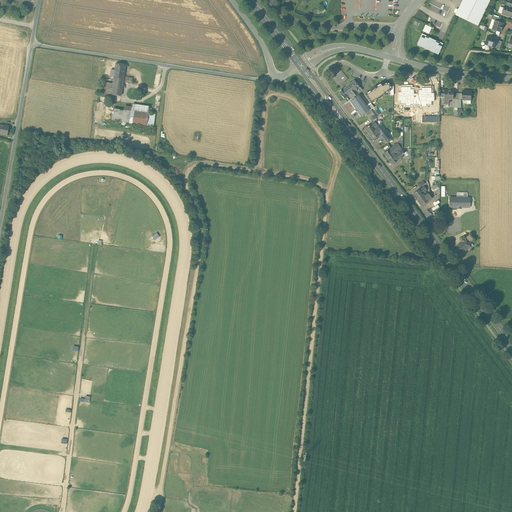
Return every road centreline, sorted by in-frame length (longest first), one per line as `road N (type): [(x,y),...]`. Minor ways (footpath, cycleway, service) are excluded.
road 1 (primary): [(511,344),(301,65)]
road 2 (unknown): [(0,325),(17,215),(45,175),(108,157),(136,167),(161,184),(186,236)]
road 3 (residential): [(386,75),(337,63),(326,71),(327,83),(435,229),(454,228)]
road 4 (unknown): [(186,236),(147,484)]
road 5 (unclassified): [(275,79),(33,44)]
road 6 (unclassified): [(0,234),(33,44)]
road 7 (residential): [(397,29),(297,23),(269,0)]
road 8 (tertiary): [(389,57),(511,78)]
